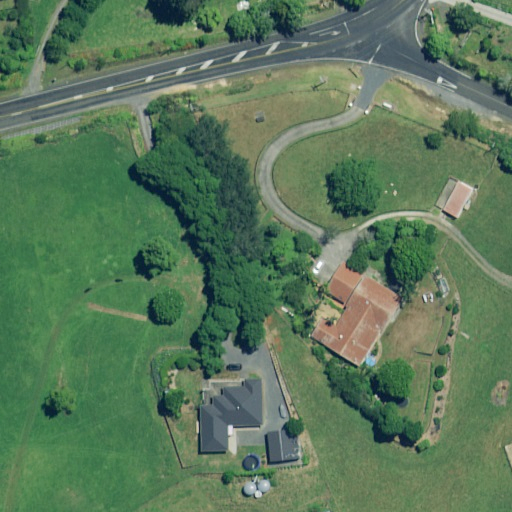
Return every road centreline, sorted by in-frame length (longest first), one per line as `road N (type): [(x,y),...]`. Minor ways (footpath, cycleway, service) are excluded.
road 1 (tertiary): [(0,117),(365,29)]
road 2 (unclassified): [(511,107),(378,43),(365,29)]
